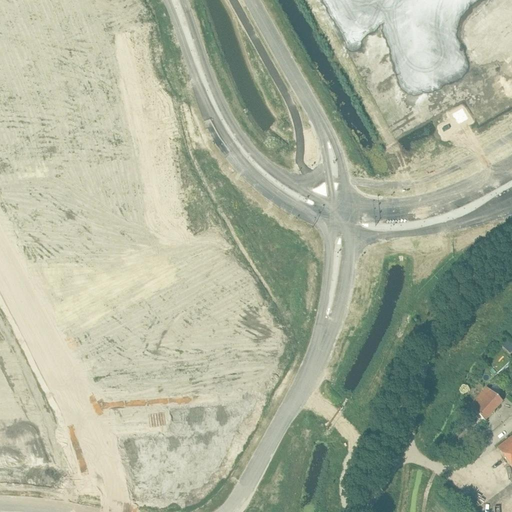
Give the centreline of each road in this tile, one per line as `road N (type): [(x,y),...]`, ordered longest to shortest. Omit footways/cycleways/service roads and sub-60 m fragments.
road 1 (unclassified): [(363,511),(395,405),(433,332),(478,279),(511,257)]
road 2 (unclassified): [(166,0),(224,150),(285,207),(331,229)]
road 3 (unclassified): [(297,189),(236,134),(181,0)]
road 4 (unclassified): [(321,347),(230,511)]
road 5 (unclassified): [(511,170),(410,209),(350,205)]
road 6 (unclassified): [(349,233),(439,230),(511,203)]
road 7 (unclassified): [(252,0),(322,123)]
